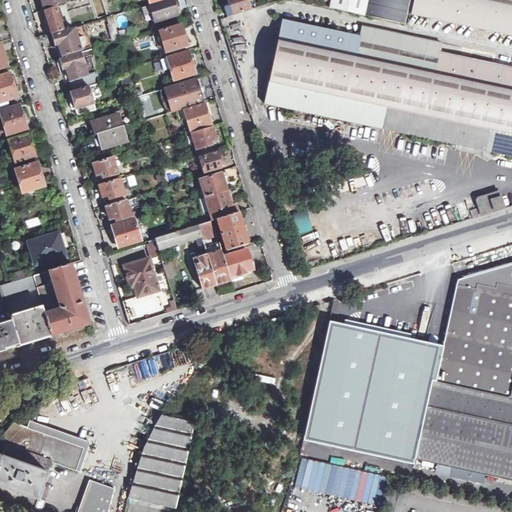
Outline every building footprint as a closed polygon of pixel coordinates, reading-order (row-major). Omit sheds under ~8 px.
[(55,5),(56,6),(58,6),(57,4),(65,2),(64,0),(42,0),(40,1),(42,9),(45,8),(55,5)] [(173,0),(163,0),(151,4),(153,13),(156,21),(177,15),(173,0)] [(227,0),(229,4),(224,6),(224,10),(230,8),(232,14),(233,14),(251,9),(248,0),(227,0)] [(248,0),(251,9),(261,6),(258,0),(248,0)] [(330,0),(330,2),(329,7),(404,24),(409,0),(330,0)] [(511,0),(414,0),(412,14),(511,35),(511,0)] [(151,4),(141,7),(144,16),(153,13),(151,4)] [(66,29),(64,21),(60,22),(59,18),(61,17),(59,11),(57,11),(56,7),(46,10),(43,11),(45,19),(47,26),(50,25),(53,33),(66,29)] [(107,18),(110,29),(108,30),(112,41),(118,39),(112,17),(107,18)] [(265,103),(511,156),(511,68),(439,53),(442,43),(363,26),(361,36),(283,19),(265,103)] [(161,31),(166,48),(164,48),(165,53),(187,46),(182,27),(181,25),(161,31)] [(187,46),(193,44),(192,41),(190,42),(185,26),(182,27),(187,46)] [(60,56),(91,46),(85,27),(54,36),(60,56)] [(161,31),(155,33),(160,50),(164,48),(166,48),(161,31)] [(87,75),(96,72),(89,50),(80,53),(87,75)] [(168,57),(172,69),(175,81),(196,74),(196,72),(199,72),(196,64),(197,64),(193,53),(190,54),(189,51),(168,57)] [(73,90),(99,82),(96,72),(87,75),(80,53),(57,60),(61,74),(65,72),(67,80),(70,79),(73,90)] [(168,57),(161,60),(164,71),(172,69),(168,57)] [(0,109),(12,106),(9,99),(21,96),(18,86),(15,75),(11,77),(10,73),(0,76),(0,109)] [(122,81),(125,89),(133,87),(130,78),(122,81)] [(197,78),(138,97),(145,121),(205,102),(197,78)] [(97,84),(71,92),(74,102),(71,103),(73,110),(76,109),(78,114),(95,109),(93,100),(95,99),(94,96),(100,95),(97,84)] [(205,103),(184,110),(190,132),(212,125),(211,122),(214,122),(212,115),(213,115),(212,111),(208,113),(205,103)] [(0,111),(0,112),(7,135),(27,129),(25,120),(28,119),(24,107),(21,108),(20,105),(0,111)] [(93,123),(96,136),(99,135),(114,130),(123,127),(119,115),(93,123)] [(123,127),(114,130),(99,135),(103,148),(127,141),(123,127)] [(189,135),(190,138),(192,144),(195,143),(199,156),(214,152),(211,144),(217,142),(213,127),(189,135)] [(29,134),(9,140),(16,163),(33,158),(36,157),(35,155),(38,154),(36,147),(35,142),(32,143),(29,134)] [(95,136),(99,149),(103,148),(99,135),(96,136),(95,136)] [(198,163),(200,171),(202,170),(203,174),(224,167),(220,151),(199,157),(200,162),(198,163)] [(103,178),(118,173),(117,167),(121,166),(120,163),(118,164),(116,160),(122,159),(121,155),(93,164),(96,175),(97,178),(100,177),(101,178),(103,178)] [(16,169),(25,198),(37,194),(36,193),(44,191),(45,190),(43,187),(45,186),(38,162),(16,169)] [(137,173),(135,165),(124,169),(126,176),(137,173)] [(205,197),(227,190),(231,189),(232,188),(231,185),(237,184),(236,180),(230,182),(226,171),(200,180),(201,184),(198,185),(200,192),(203,190),(205,197)] [(127,177),(130,186),(137,184),(134,175),(127,177)] [(100,185),(104,200),(109,198),(110,199),(124,195),(123,190),(126,189),(123,178),(100,185)] [(227,190),(232,206),(236,205),(233,195),(240,193),(238,189),(232,191),(231,189),(227,190)] [(239,212),(236,205),(232,206),(227,190),(205,197),(207,204),(204,205),(206,212),(209,211),(212,221),(213,221),(216,220),(239,212)] [(472,218),(505,208),(499,191),(476,198),(479,208),(470,211),(472,218)] [(131,216),(130,213),(130,211),(132,211),(129,200),(106,206),(110,219),(111,221),(116,220),(117,221),(131,216)] [(292,212),(298,234),(313,230),(306,208),(292,212)] [(249,244),(245,230),(248,229),(247,225),(243,226),(239,212),(216,220),(226,251),(249,244)] [(119,247),(141,240),(135,219),(112,226),(119,247)] [(216,284),(231,280),(230,277),(224,257),(220,241),(212,243),(211,239),(206,240),(205,237),(217,233),(213,221),(212,221),(198,225),(205,246),(207,254),(216,284)] [(158,247),(179,241),(179,243),(196,237),(200,248),(205,246),(198,225),(155,238),(158,247)] [(28,242),(35,264),(65,255),(59,233),(28,242)] [(150,258),(160,255),(155,241),(146,244),(150,258)] [(230,277),(242,273),(242,275),(254,272),(247,249),(224,257),(230,277)] [(202,289),(216,284),(207,254),(194,259),(202,289)] [(124,266),(127,275),(131,274),(137,296),(158,290),(149,258),(124,266)] [(72,263),(33,275),(37,289),(42,306),(51,336),(52,336),(90,324),(72,263)] [(511,263),(458,279),(444,346),(436,382),(434,381),(416,459),(511,480),(511,263)] [(33,275),(1,285),(5,299),(37,289),(33,275)] [(51,336),(42,306),(26,311),(24,306),(18,308),(19,313),(11,316),(12,319),(20,344),(20,345),(50,336),(51,336)] [(0,351),(6,350),(6,348),(20,344),(12,319),(0,323),(0,351)] [(403,456),(416,459),(434,381),(436,382),(444,346),(329,321),(303,440),(402,462),(403,456)] [(144,359),(111,370),(114,379),(121,377),(122,381),(149,373),(144,359)] [(47,425),(100,401),(90,378),(91,378),(90,377),(89,377),(76,382),(66,387),(55,393),(45,399),(35,406),(27,411),(21,417),(47,425)] [(0,415),(9,407),(6,402),(0,403),(0,415)] [(195,418),(163,412),(144,448),(129,495),(128,497),(177,507),(195,418)] [(51,461),(77,470),(85,448),(13,424),(0,437),(0,442),(13,448),(51,461)] [(0,462),(0,485),(38,499),(48,472),(2,456),(0,462)] [(322,464),(321,476),(345,479),(346,467),(322,464)] [(375,491),(376,473),(348,471),(347,489),(375,491)] [(107,511),(114,491),(88,481),(76,511),(107,511)] [(125,511),(131,511),(134,502),(128,501),(125,511)]
